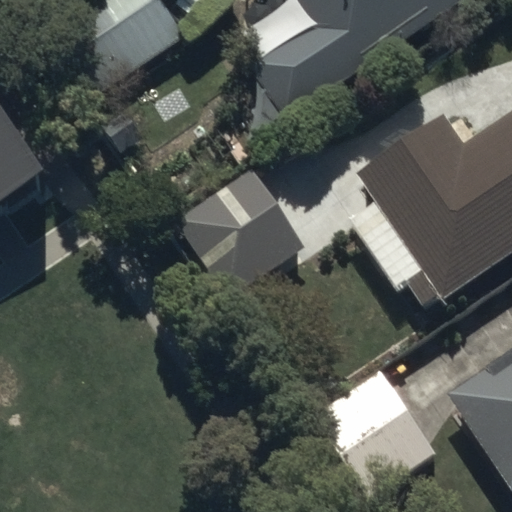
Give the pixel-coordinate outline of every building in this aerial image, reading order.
[(65,0),(24,0),(35,18),(65,0)] [(187,43),(160,0),(90,0),(66,16),(113,90),(187,43)] [(280,0),(302,35),(248,69),(266,98),(252,107),(268,132),(283,123),(287,129),(471,13),(462,0),(280,0)] [(0,110),(0,213),(48,181),(0,110)] [(439,306),(444,313),(511,264),(511,117),(463,152),(441,122),(359,181),(378,208),(349,230),(397,296),(406,289),(425,316),(439,306)] [(223,310),(304,257),(252,177),(170,229),(223,310)] [(511,358),(447,401),(511,497),(511,496),(511,358)] [(435,462),(378,377),(310,422),(366,507),(435,462)]
